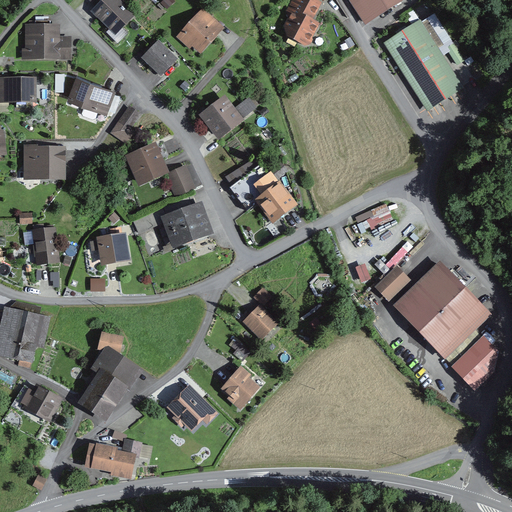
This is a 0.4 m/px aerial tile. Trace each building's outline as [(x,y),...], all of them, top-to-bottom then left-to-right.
[(131,16),(115,0),(92,0),(99,7),(94,11),(112,29),(115,32),(131,16)] [(316,25),(309,21),(318,4),(310,0),(293,0),(287,12),(290,21),(286,27),(288,33),(301,40),(302,42),(305,44),(308,43),(310,40),(309,38),(316,25)] [(357,0),(370,19),(399,0),(357,0)] [(183,34),(201,50),(215,34),(212,31),(217,25),(206,14),(201,20),(198,18),(183,34)] [(68,40),(57,40),(57,28),(50,28),(50,21),(30,22),(30,28),(28,28),(28,50),(31,50),(31,57),(68,57),(68,40)] [(460,88),(419,25),(388,45),(428,108),(460,88)] [(176,60),(158,42),(143,58),(150,65),(149,65),(154,71),(157,68),(163,74),(176,60)] [(463,60),(453,45),(447,49),(457,64),(463,60)] [(31,100),(34,100),(34,80),(8,80),(8,90),(0,89),(0,100),(16,100),(16,110),(31,110),(31,100)] [(106,112),(113,93),(78,80),(70,98),(85,104),(82,112),(83,115),(93,119),(95,117),(98,109),(106,112)] [(243,117),(255,108),(248,99),(236,108),(243,117)] [(238,120),(224,102),(205,116),(219,135),(238,120)] [(0,103),(0,111),(10,111),(10,104),(0,103)] [(130,109),(119,124),(128,130),(138,115),(130,109)] [(132,133),(128,130),(119,124),(113,133),(126,142),(132,133)] [(62,177),(63,150),(36,150),(36,147),(24,147),(24,159),(27,159),(27,172),(40,172),(40,177),(62,177)] [(164,171),(154,148),(130,158),(140,182),(164,171)] [(293,204),(262,163),(229,188),(247,211),(259,202),(273,219),(293,204)] [(281,163),(271,170),(277,178),(287,171),(281,163)] [(194,188),(184,167),(167,175),(177,196),(194,188)] [(176,242),(206,230),(202,221),(198,211),(199,210),(192,195),(133,221),(138,233),(168,220),(176,242)] [(386,204),(372,211),(374,216),(388,210),(386,204)] [(33,226),(38,264),(58,262),(54,229),(40,231),(39,226),(33,226)] [(126,258),(122,236),(120,237),(119,230),(112,231),(113,238),(100,240),(104,262),(126,258)] [(392,269),(410,251),(404,246),(386,263),(392,269)] [(367,264),(356,266),(360,282),(371,280),(367,264)] [(396,306),(420,331),(464,289),(440,264),(396,306)] [(388,298),(406,280),(396,269),(378,287),(388,298)] [(488,315),(464,289),(420,331),(445,356),(488,315)] [(263,304),(270,297),(263,290),(256,297),(263,304)] [(258,334),(272,320),(259,308),(245,322),(258,334)] [(42,348),(48,323),(37,321),(38,317),(6,310),(0,337),(0,352),(21,357),(19,364),(31,367),(33,356),(30,355),(32,347),(34,347),(34,346),(42,348)] [(322,323),(315,316),(309,322),(316,329),(322,323)] [(90,331),(70,327),(67,340),(87,345),(90,331)] [(460,361),(482,336),(477,331),(454,356),(460,361)] [(122,338),(104,335),(100,348),(118,352),(122,338)] [(492,370),(496,353),(483,340),(455,367),(474,387),(492,370)] [(95,369),(103,375),(124,388),(137,369),(107,350),(95,369)] [(241,403),(255,387),(239,373),(234,380),(236,381),(232,386),(230,384),(225,389),(241,403)] [(112,406),(124,388),(103,375),(98,382),(95,380),(88,391),(91,393),(85,402),(104,415),(110,405),(112,406)] [(54,417),(60,407),(57,405),(61,400),(37,387),(33,393),(29,391),(23,402),(30,406),(29,407),(47,417),(48,414),(54,417)] [(191,426),(208,408),(200,400),(197,403),(186,393),(172,407),(191,426)] [(125,440),(122,453),(134,456),(139,457),(141,444),(125,440)] [(130,477),(134,456),(122,453),(122,454),(106,450),(107,446),(99,444),(97,448),(91,447),(87,465),(110,470),(109,473),(130,477)] [(47,480),(38,475),(32,486),(41,491),(47,480)]
